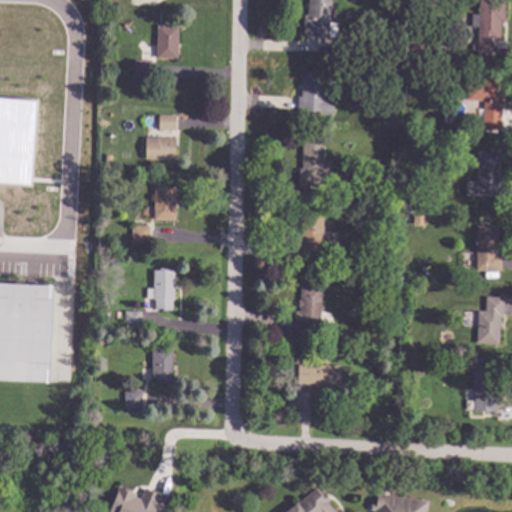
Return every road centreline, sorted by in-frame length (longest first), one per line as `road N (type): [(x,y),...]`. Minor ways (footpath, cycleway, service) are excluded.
road 1 (residential): [(233,0),(226,402),(233,436)]
road 2 (residential): [(511,456),(252,444),(233,436)]
